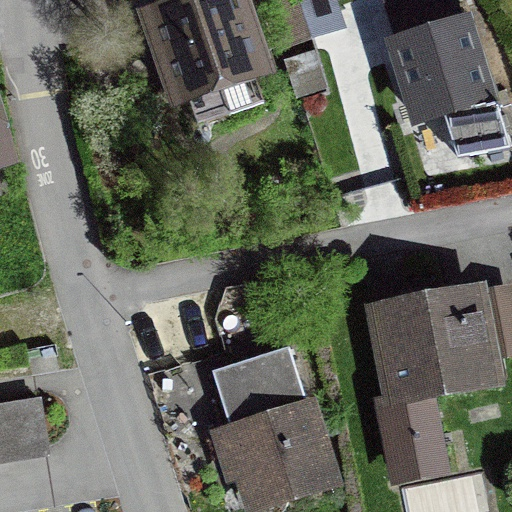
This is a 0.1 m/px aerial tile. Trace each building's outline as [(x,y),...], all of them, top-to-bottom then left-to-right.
[(275,80),(247,0),(183,0),(135,16),(169,117),(189,110),(196,131),(230,120),(233,130),(267,118),(256,86),(275,80)] [(262,0),(282,52),(347,28),(336,0),(262,0)] [(456,0),(390,0),(402,34),(405,43),(394,46),(416,121),(444,114),(458,162),(510,154),(470,24),(464,23),(456,0)] [(328,93),(314,52),(285,61),(298,102),(328,93)] [(0,159),(10,157),(0,122),(0,159)] [(382,399),(398,478),(443,469),(429,395),(497,381),(492,355),(511,351),(511,320),(507,295),(483,300),(482,293),(413,307),(373,314),(389,397),(382,399)] [(294,321),(288,298),(258,306),(264,329),(294,321)] [(229,428),(207,434),(229,509),(240,506),(241,511),(273,511),(345,490),(329,437),(341,434),(334,410),(320,414),(316,399),(305,403),(289,349),(212,372),(229,428)] [(0,466),(51,459),(42,399),(0,405),(0,466)]
